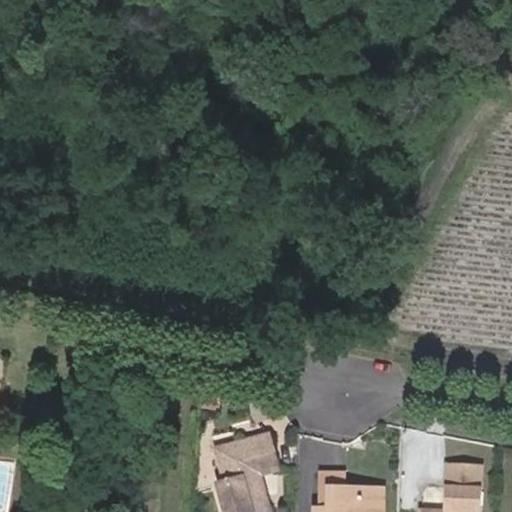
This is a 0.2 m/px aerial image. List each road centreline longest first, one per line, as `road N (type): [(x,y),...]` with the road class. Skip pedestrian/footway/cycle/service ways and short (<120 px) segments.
road 1 (track): [(511,81),(437,184),(373,339),(511,364)]
road 2 (residential): [(511,408),(348,377)]
